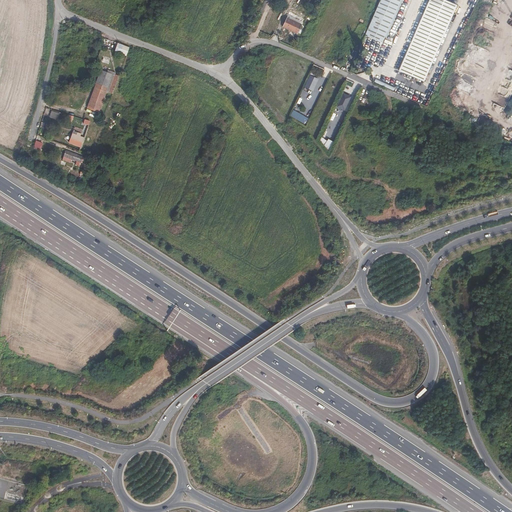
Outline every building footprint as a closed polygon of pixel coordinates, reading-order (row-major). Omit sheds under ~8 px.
[(417,97),(458,5),(446,0),(429,0),(392,86),(417,97)] [(282,27),(297,34),(301,26),(286,19),(282,27)] [(126,56),(129,47),(118,43),(114,52),(126,56)] [(112,94),(119,76),(115,75),(116,74),(111,72),(110,74),(101,71),(87,108),(99,112),(106,92),(112,94)] [(319,79),(310,75),(304,87),(313,91),(319,79)] [(114,97),(123,100),(130,81),(121,78),(114,97)] [(337,107),(345,111),(351,97),(343,93),(337,107)] [(305,125),(309,119),(293,110),(290,116),(305,125)] [(69,143),(80,147),(83,139),(72,134),(69,143)] [(33,149),(41,151),(43,143),(35,141),(33,149)] [(80,162),(82,158),(65,151),(64,156),(80,162)] [(57,173),(69,177),(71,170),(60,165),(57,173)]
